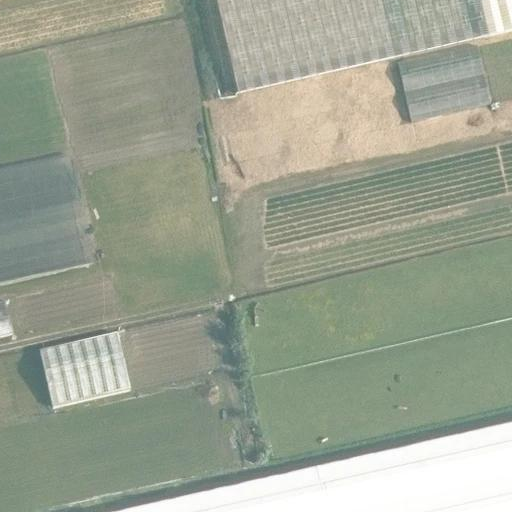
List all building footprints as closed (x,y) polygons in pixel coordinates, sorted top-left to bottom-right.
[(478,0),(214,0),(236,94),(473,39),(487,36),(479,1),(478,0)] [(511,0),(482,0),(479,1),(487,36),(511,30),(511,0)] [(511,37),(475,46),(488,105),(511,99),(511,37)] [(38,350),(0,358),(0,416),(50,406),(38,350)] [(511,511),(511,424),(123,511),(511,511)]
